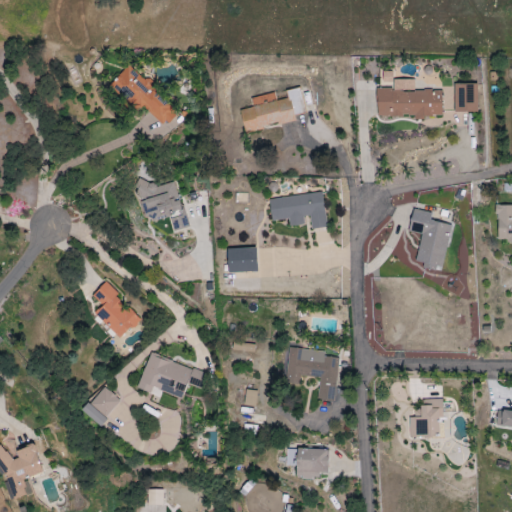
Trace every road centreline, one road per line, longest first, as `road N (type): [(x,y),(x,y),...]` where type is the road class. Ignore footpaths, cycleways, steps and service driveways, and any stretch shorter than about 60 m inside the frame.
road 1 (residential): [(361,209),(379,511)]
road 2 (residential): [(371,366),(511,368)]
